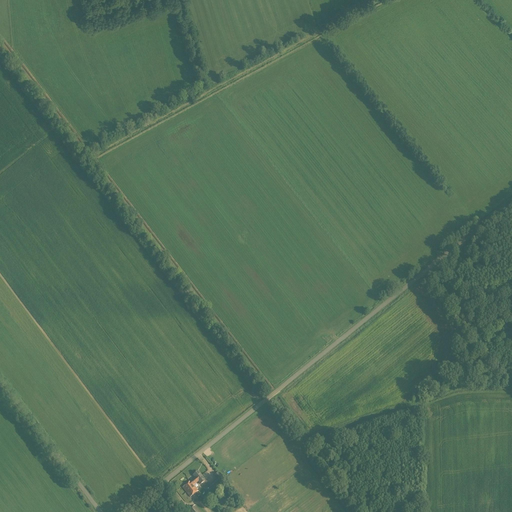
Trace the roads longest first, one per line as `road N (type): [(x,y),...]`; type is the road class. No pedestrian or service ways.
road 1 (unclassified): [(125,511),(511,202)]
road 2 (unclassified): [(101,511),(0,377)]
